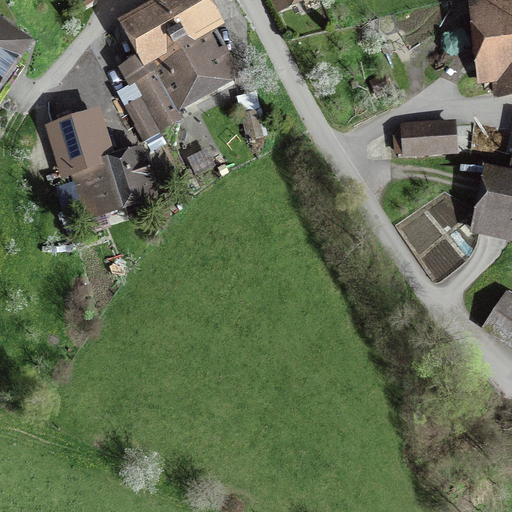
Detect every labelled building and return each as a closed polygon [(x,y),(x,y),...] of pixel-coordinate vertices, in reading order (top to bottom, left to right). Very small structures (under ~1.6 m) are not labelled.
[(176,0),(128,26),(144,55),(121,68),(126,77),(129,76),(134,85),(181,59),(176,50),(211,30),(214,28),(198,0),(176,0)] [(277,0),(281,8),(299,0),(277,0)] [(494,81),(496,94),(511,92),(511,1),(473,6),(482,83),(494,81)] [(423,14),(426,29),(462,22),(459,7),(423,14)] [(0,23),(0,83),(28,44),(0,23)] [(181,59),(134,85),(163,129),(180,120),(171,104),(233,69),(211,30),(176,50),(181,59)] [(129,112),(144,139),(156,133),(141,105),(129,112)] [(243,116),(250,143),(255,142),(255,139),(262,137),(256,113),(243,116)] [(91,118),(65,125),(72,149),(98,141),(91,118)] [(453,127),(402,130),(404,154),(454,151),(453,127)] [(137,155),(75,174),(87,215),(150,196),(137,155)] [(511,229),(511,175),(511,176),(490,171),(479,222),(511,229)] [(511,301),(506,297),(486,328),(511,345),(511,301)]
